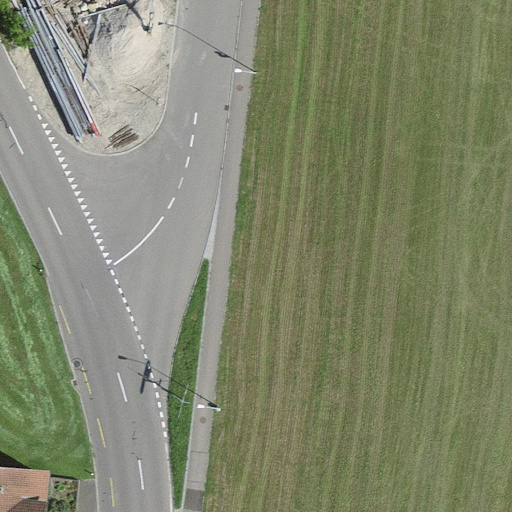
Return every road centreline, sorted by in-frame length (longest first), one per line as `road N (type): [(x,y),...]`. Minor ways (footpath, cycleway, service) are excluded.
road 1 (residential): [(87,283),(132,257),(184,183),(213,0)]
road 2 (secondary): [(145,511),(115,361),(87,283)]
road 3 (secondary): [(87,283),(0,108)]
